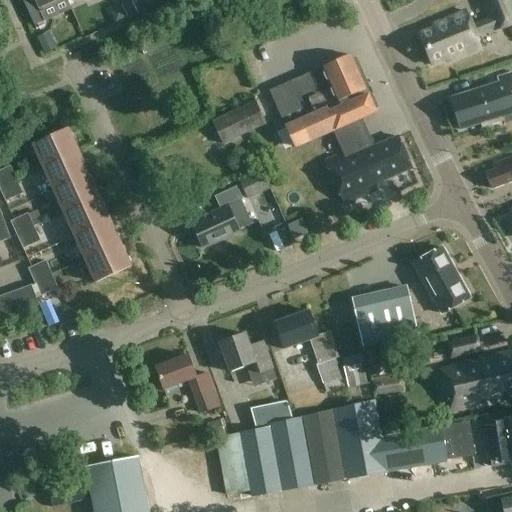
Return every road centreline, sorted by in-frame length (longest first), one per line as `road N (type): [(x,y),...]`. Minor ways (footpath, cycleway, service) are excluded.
road 1 (residential): [(186,312),(461,202)]
road 2 (residential): [(186,312),(70,66)]
road 3 (tertiary): [(461,202),(366,0)]
road 4 (residential): [(0,371),(186,312)]
